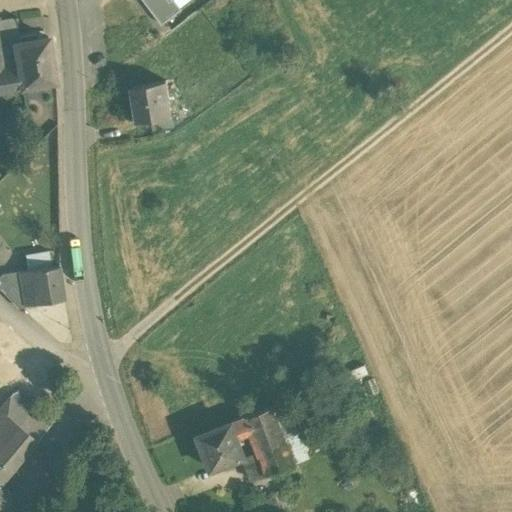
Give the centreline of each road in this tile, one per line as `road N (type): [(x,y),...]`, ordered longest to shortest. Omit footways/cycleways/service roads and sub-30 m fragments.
road 1 (track): [(0,304),(86,375),(102,371),(183,320),(511,58)]
road 2 (secondary): [(64,0),(86,292),(116,411),(165,511)]
